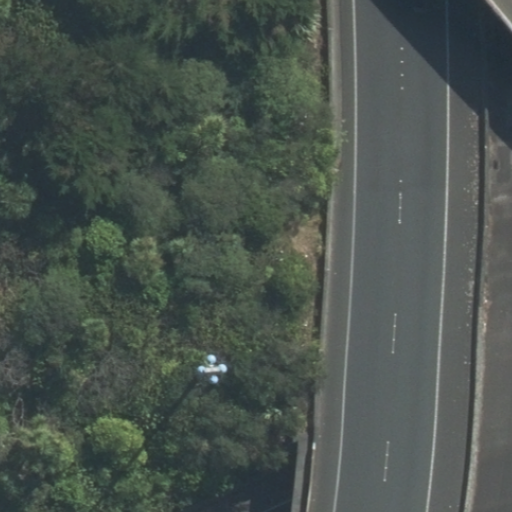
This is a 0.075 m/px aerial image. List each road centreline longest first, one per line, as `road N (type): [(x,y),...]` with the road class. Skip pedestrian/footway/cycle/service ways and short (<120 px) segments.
road 1 (motorway): [(403,0),(401,196),(376,511)]
road 2 (motorway): [(330,511),(511,431)]
